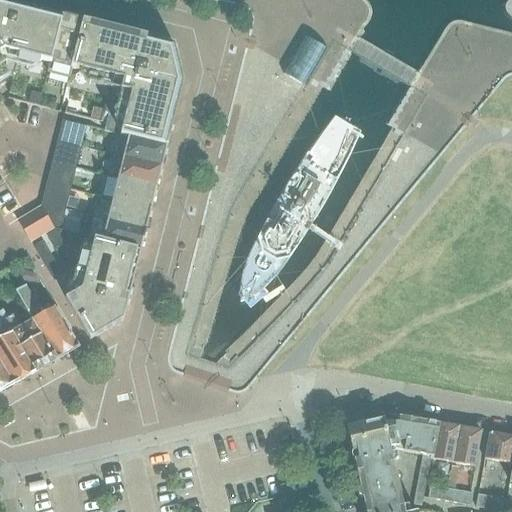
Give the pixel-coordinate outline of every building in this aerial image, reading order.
[(50,63),(62,16),(0,0),(0,78),(9,73),(15,74),(20,55),(49,62),(50,63)] [(71,68),(83,21),(62,16),(50,63),(49,62),(47,72),(70,78),(72,68),(71,68)] [(167,146),(183,82),(174,44),(83,21),(71,68),(72,68),(112,78),(103,112),(109,113),(104,131),(128,137),(128,136),(167,146)] [(306,87),(326,54),(328,50),(305,36),(283,74),(306,87)] [(39,104),(42,94),(31,91),(28,102),(39,104)] [(90,117),(101,120),(103,109),(93,106),(90,117)] [(251,255),(248,263),(245,280),(244,289),(244,295),(251,292),(265,284),(279,270),(295,252),(305,238),(318,217),(332,193),(346,168),(368,124),(339,108),(312,147),(296,172),(281,196),(268,218),(260,233),(251,255)] [(81,146),(87,126),(62,120),(57,140),(81,146)] [(162,167),(167,146),(128,136),(128,137),(123,157),(162,167)] [(76,167),(81,146),(57,140),(52,161),(76,167)] [(156,188),(162,167),(123,157),(117,178),(156,188)] [(71,188),(76,167),(52,161),(47,182),(71,188)] [(151,209),(156,188),(117,178),(112,199),(151,209)] [(67,202),(71,188),(47,182),(43,196),(67,202)] [(52,228),(54,227),(62,222),(67,202),(43,196),(40,207),(39,207),(46,218),(52,228)] [(107,220),(146,230),(151,209),(112,199),(107,220)] [(24,231),(45,218),(46,218),(39,207),(18,220),(24,231)] [(30,241),(45,233),(52,228),(46,218),(45,218),(24,231),(30,241)] [(102,241),(141,251),(146,230),(107,220),(102,240),(102,241)] [(50,241),(59,236),(59,235),(54,227),(52,228),(45,233),(50,241)] [(55,249),(63,244),(64,243),(59,235),(59,236),(50,241),(55,249)] [(65,299),(90,340),(123,320),(141,251),(102,241),(102,240),(94,238),(81,289),(65,299)] [(38,254),(47,248),(48,248),(43,240),(33,246),(38,254)] [(43,261),(51,256),(52,256),(48,248),(47,248),(38,254),(43,261)] [(47,269),(56,264),(57,264),(52,256),(51,256),(43,261),(47,269)] [(52,277),(61,272),(61,271),(57,264),(56,264),(47,269),(52,277)] [(54,308),(41,316),(40,310),(26,286),(16,292),(32,320),(57,359),(79,347),(54,308)] [(8,318),(3,310),(0,311),(0,322),(1,323),(4,322),(11,333),(35,371),(57,359),(32,320),(20,328),(12,316),(8,318)] [(35,371),(11,333),(0,339),(0,360),(15,383),(35,371)] [(0,391),(15,383),(0,360),(0,391)] [(355,425),(365,423),(362,413),(353,415),(355,425)] [(346,427),(355,425),(353,415),(344,417),(346,427)] [(384,425),(383,419),(365,423),(355,425),(346,427),(354,461),(391,453),(400,450),(422,455),(431,456),(437,423),(398,416),(397,422),(384,425)] [(452,462),(459,427),(437,423),(431,456),(430,458),(452,462)] [(459,427),(452,462),(474,466),(481,431),(459,427)] [(511,463),(511,436),(489,433),(484,458),(511,463)] [(365,511),(404,511),(391,453),(354,461),(360,487),(357,490),(358,495),(362,497),(365,511)] [(428,468),(430,458),(431,456),(422,455),(420,467),(428,468)] [(418,479),(426,481),(428,468),(420,467),(418,479)] [(415,491),(424,493),(426,481),(418,479),(415,491)] [(437,499),(439,486),(430,485),(428,497),(437,499)] [(445,501),(447,488),(439,486),(437,499),(445,501)] [(453,502),(455,489),(447,488),(445,501),(453,502)] [(455,489),(453,502),(461,504),(464,491),(455,489)] [(413,504),(422,505),(424,493),(415,491),(413,504)] [(464,491),(461,504),(470,505),(472,493),(464,491)] [(484,508),(486,495),(478,494),(475,506),(484,508)] [(492,509),(495,497),(486,495),(484,508),(492,509)] [(495,497),(492,509),(501,511),(503,498),(495,497)] [(503,498),(501,511),(506,511),(509,511),(511,500),(503,498)]
